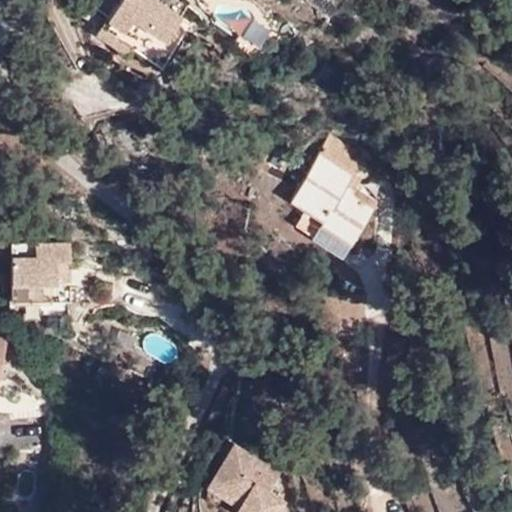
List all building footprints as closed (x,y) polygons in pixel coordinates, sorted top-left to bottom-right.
[(158,0),(130,0),(101,35),(139,63),(144,56),(163,69),(196,29),(158,0)] [(326,133),(318,146),(354,167),(361,155),(360,154),(326,133)] [(340,191),(373,213),(380,202),(356,187),(362,178),(352,172),(340,191)] [(338,255),(346,243),(315,223),(307,235),(338,255)] [(37,254),(13,255),(13,282),(70,281),(70,243),(37,244),(37,254)] [(225,454),(206,486),(239,511),(238,511),(274,511),(263,504),(275,486),(225,454)]
